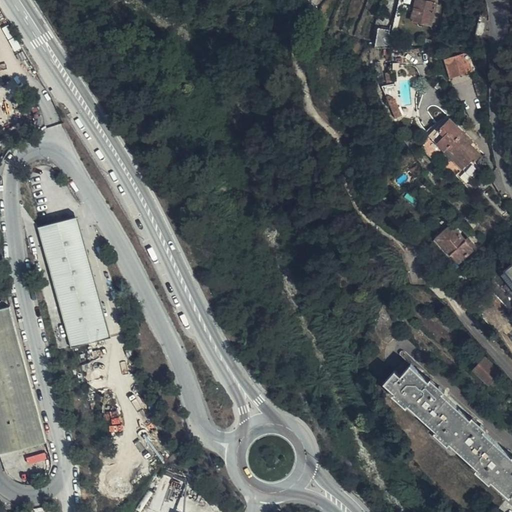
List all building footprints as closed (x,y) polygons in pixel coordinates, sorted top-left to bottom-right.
[(429,25),(435,4),(419,0),(416,0),(412,20),(429,25)] [(377,45),(390,45),(391,27),(378,27),(377,45)] [(429,62),(429,48),(422,48),(420,49),(422,63),(429,62)] [(470,71),(465,51),(444,56),(450,77),(470,71)] [(401,116),(395,100),(389,102),(396,118),(401,116)] [(444,149),(462,131),(449,119),(431,137),(443,150),(444,149)] [(472,142),(462,131),(444,149),(463,168),(470,160),(473,163),(481,155),(470,144),(472,142)] [(396,173),(392,164),(387,167),(391,175),(396,173)] [(389,198),(379,188),(375,192),(383,202),(389,198)] [(417,196),(406,188),(402,192),(413,201),(417,196)] [(439,204),(428,194),(423,199),(433,209),(439,204)] [(441,224),(445,229),(452,224),(473,250),(471,252),(473,254),(479,249),(450,216),(441,224)] [(74,350),(77,349),(110,341),(79,220),(43,230),(58,287),(74,350)] [(452,224),(445,229),(437,236),(459,262),(471,252),(473,250),(452,224)] [(459,262),(437,236),(434,239),(456,265),(459,262)] [(8,305),(0,307),(0,453),(47,442),(8,305)] [(503,334),(497,340),(500,343),(506,337),(503,334)] [(500,343),(508,351),(511,347),(511,343),(506,337),(500,343)] [(499,371),(485,357),(478,364),(475,368),(474,369),(489,383),(499,371)] [(469,362),(475,368),(478,364),(472,358),(469,362)] [(486,429),(479,423),(477,425),(470,418),(443,393),(445,391),(438,384),(435,387),(428,380),(410,364),(400,375),(395,370),(384,382),(394,391),(393,394),(399,400),(402,398),(409,404),(436,429),(434,432),(441,438),(443,435),(450,441),(477,467),(475,470),(482,476),(484,473),(492,480),(509,496),(511,493),(511,457),(484,431),(486,429)] [(435,387),(438,384),(431,378),(428,380),(435,387)] [(402,398),(399,400),(406,407),(409,404),(402,398)] [(477,425),(479,423),(472,416),(470,418),(477,425)] [(443,435),(441,438),(447,444),(450,441),(443,435)] [(489,482),(492,480),(484,473),(482,476),(489,482)]
